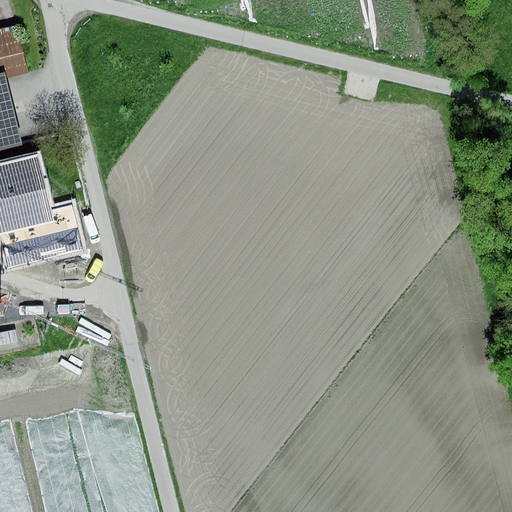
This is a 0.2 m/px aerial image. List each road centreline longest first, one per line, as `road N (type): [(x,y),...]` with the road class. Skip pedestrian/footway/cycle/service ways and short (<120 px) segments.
road 1 (unclassified): [(181,511),(56,0)]
road 2 (unclassified): [(101,0),(511,99)]
